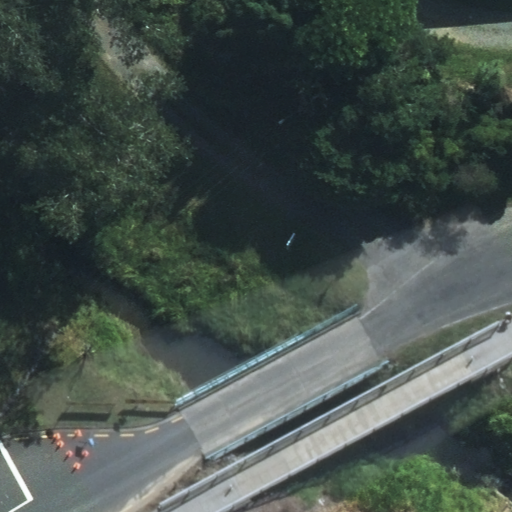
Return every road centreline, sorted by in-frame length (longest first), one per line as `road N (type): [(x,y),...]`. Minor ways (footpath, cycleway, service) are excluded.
road 1 (tertiary): [(511,264),(152,451),(8,511)]
road 2 (track): [(487,274),(256,173),(171,106),(84,0)]
